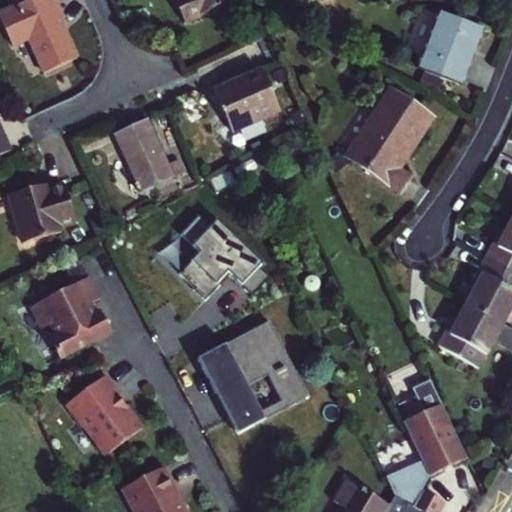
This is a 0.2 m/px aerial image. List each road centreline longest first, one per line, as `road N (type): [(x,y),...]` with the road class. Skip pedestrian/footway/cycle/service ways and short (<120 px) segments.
road 1 (residential): [(511,79),(465,174),(416,238)]
road 2 (residential): [(144,348),(227,511)]
road 3 (residential): [(96,0),(120,56),(119,73),(99,93),(36,125)]
